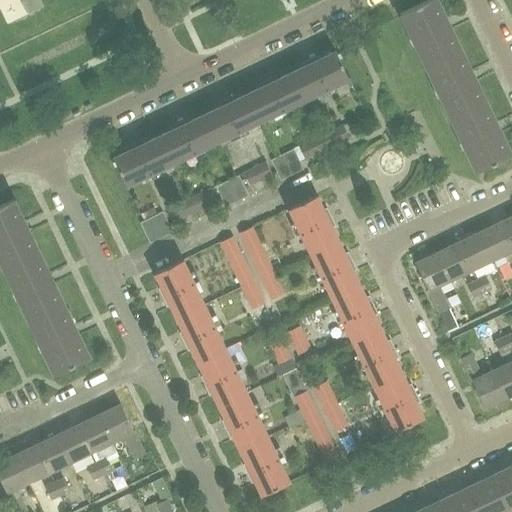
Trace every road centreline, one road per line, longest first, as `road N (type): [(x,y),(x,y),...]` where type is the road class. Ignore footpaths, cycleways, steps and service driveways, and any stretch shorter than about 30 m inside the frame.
road 1 (residential): [(470,451),(379,252),(511,189)]
road 2 (residential): [(145,363),(44,147)]
road 3 (residential): [(183,81),(350,0)]
road 4 (residential): [(217,511),(145,363)]
road 5 (residential): [(0,432),(145,363)]
road 6 (residential): [(44,147),(183,81)]
road 7 (residential): [(346,511),(470,451)]
